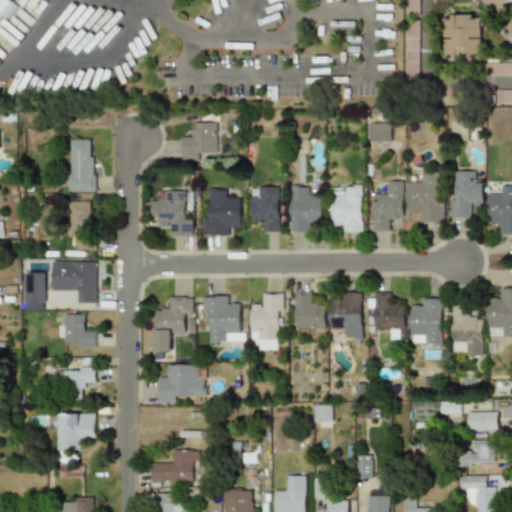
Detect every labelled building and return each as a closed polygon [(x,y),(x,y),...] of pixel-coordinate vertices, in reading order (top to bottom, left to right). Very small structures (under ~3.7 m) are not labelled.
[(0,0),(16,0),(0,18),(0,0)] [(417,0),(404,0),(404,13),(417,13),(417,0)] [(500,14),(493,7),(486,0),(511,0),(511,3),(507,8),(500,14)] [(446,20),(460,21),(482,21),(482,37),(482,60),(468,60),(456,60),(446,60),(446,20)] [(418,21),(405,21),(405,77),(418,77),(418,21)] [(511,21),(503,30),(511,39),(511,21)] [(511,90),(496,91),(497,103),(511,102),(511,90)] [(180,134),(180,158),(217,158),(217,122),(191,122),(191,134),(180,134)] [(392,123),(370,123),(370,141),(392,141),(392,123)] [(95,140),(68,140),(68,191),(95,191),(95,140)] [(483,180),(474,180),(474,170),(452,170),(452,217),(473,217),(473,206),(483,206),(483,180)] [(444,222),(443,172),(419,173),(419,182),(407,183),(408,211),(418,211),(419,222),(444,222)] [(404,220),(404,180),(383,180),(383,190),(373,190),(373,231),(394,231),(394,220),(404,220)] [(363,185),(331,185),(331,221),(342,221),(342,232),(363,232),(363,185)] [(511,234),(511,185),(497,185),(497,194),(487,195),(487,224),(498,224),(498,235),(511,234)] [(260,232),(279,232),(279,186),(260,186),(260,197),(251,197),(251,222),(260,222),(260,232)] [(291,232),(312,232),(312,222),(323,222),(323,199),(312,199),(312,187),(291,187),(291,232)] [(242,200),(231,199),(231,189),(213,189),(212,214),(202,214),(202,235),(232,236),(232,224),(242,224),(242,200)] [(171,226),(171,236),(192,236),(193,214),(185,214),(185,190),(152,190),(151,217),(160,217),(160,226),(171,226)] [(69,201),(68,239),(78,239),(77,250),(92,250),(93,201),(69,201)] [(95,303),(95,260),(51,260),(51,292),(73,292),(73,303),(95,303)] [(24,303),(44,303),(44,272),(24,272),(24,303)] [(488,298),(488,337),(511,337),(511,287),(498,287),(498,298),(488,298)] [(294,331),(325,331),(325,302),(315,302),(315,291),(294,291),(294,331)] [(361,339),(361,292),(339,292),(340,302),(329,302),(329,328),(340,328),(340,339),(361,339)] [(374,309),(375,330),(391,330),(391,340),(405,340),(405,303),(394,303),(394,292),(370,292),(370,309),(374,309)] [(250,340),(260,340),(260,350),(282,350),(282,293),(261,293),(261,304),(250,304),(250,340)] [(202,296),(202,305),(197,305),(198,315),(208,315),(209,343),(243,342),(242,305),(231,305),(230,295),(202,296)] [(174,352),(174,332),(184,332),(184,317),(192,317),(192,296),(166,296),(166,306),(155,306),(154,352),(174,352)] [(421,308),(409,308),(409,344),(442,344),(442,298),(421,298),(421,308)] [(452,356),(483,356),(482,318),(470,318),(470,307),(451,307),(452,356)] [(63,347),(95,347),(95,334),(84,334),(84,314),(63,314),(63,347)] [(95,387),(95,358),(84,358),(84,368),(63,368),(63,399),(84,399),(84,387),(95,387)] [(208,364),(169,364),(169,374),(159,374),(159,402),(181,402),(181,393),(208,393),(208,364)] [(438,413),(459,413),(459,404),(438,404),(438,413)] [(331,405),(313,405),(313,427),(331,427),(331,405)] [(497,411),(466,411),(466,431),(497,431),(497,411)] [(59,413),(59,451),(79,451),(79,441),(96,441),(96,413),(59,413)] [(496,440),(466,440),(466,465),(496,465),(496,440)] [(151,460),(151,481),(191,481),(191,471),(199,471),(199,449),(172,449),(172,460),(151,460)] [(357,455),(357,479),(371,479),(371,455),(357,455)] [(305,511),(305,475),(285,475),(285,487),(273,486),(273,511),(305,511)] [(494,511),(494,485),(484,485),(484,475),(463,476),(463,502),(474,502),(474,511),(494,511)] [(314,497),(323,497),(323,482),(314,482),(314,497)] [(224,511),(253,511),(253,489),(224,489),(224,511)] [(183,511),(183,493),(159,493),(159,511),(183,511)] [(367,496),(367,511),(389,511),(389,496),(367,496)] [(402,511),(433,511),(433,508),(413,508),(413,497),(402,497),(402,511)] [(62,511),(93,511),(93,498),(62,498),(62,511)] [(349,511),(349,499),(326,499),(326,511),(349,511)]
